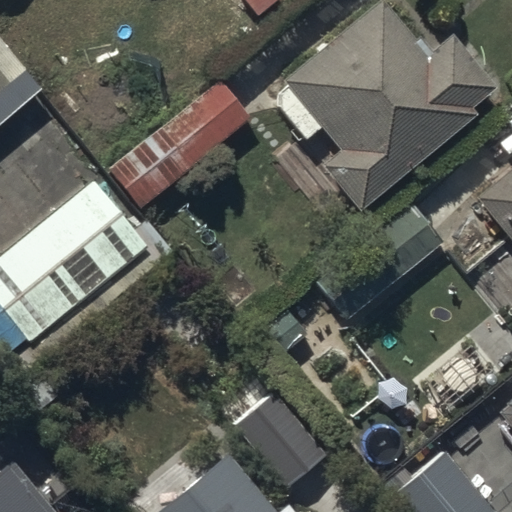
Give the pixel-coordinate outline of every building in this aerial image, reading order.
[(376,0),(372,0),(279,77),(335,145),(317,160),(352,203),(468,108),(464,102),(489,82),(445,28),(418,50),(376,0)] [(0,88),(24,69),(0,39),(0,88)] [(244,114),(212,76),(103,166),(134,204),(244,114)] [(511,154),(467,192),(511,246),(511,154)] [(144,242),(87,174),(0,245),(0,349),(19,334),(24,340),(144,242)] [(318,296),(345,327),(437,246),(410,215),(318,296)] [(511,387),(491,405),(511,431),(511,387)] [(320,451),(268,389),(228,422),(280,485),(320,451)] [(491,511),(438,447),(385,490),(403,511),(491,511)] [(269,511),(226,460),(162,511),(269,511)] [(42,511),(10,474),(0,482),(0,511),(42,511)]
